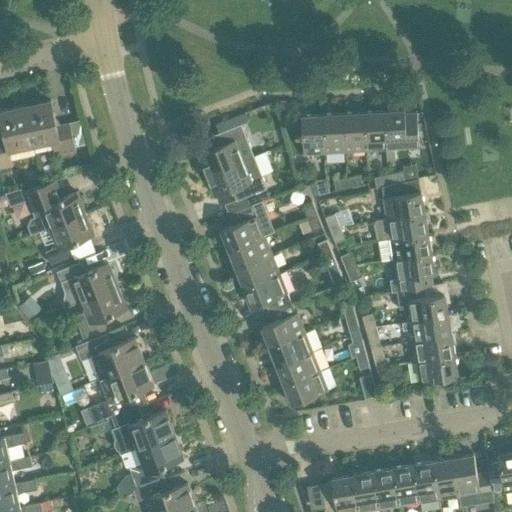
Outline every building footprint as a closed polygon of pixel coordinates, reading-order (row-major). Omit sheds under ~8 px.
[(51,100),(26,105),(34,145),(51,141),(55,158),(76,154),(74,146),(88,143),(83,120),(57,126),(51,100)] [(9,150),(34,145),(26,105),(0,111),(6,137),(0,137),(0,168),(13,166),(9,150)] [(387,159),(396,159),(395,147),(419,146),(417,112),(405,113),(405,109),(383,110),(386,148),(387,159)] [(386,148),(383,110),(363,111),(365,149),(386,148)] [(365,149),(363,111),(343,112),(345,150),(365,149)] [(216,124),(218,132),(241,123),(249,120),(246,112),(216,124)] [(345,150),(343,112),(323,113),(325,151),(345,150)] [(301,115),(303,153),(325,151),(323,113),(301,115)] [(254,156),(250,145),(241,123),(218,132),(223,143),(199,153),(207,174),(254,156)] [(224,204),(228,214),(263,200),(270,197),(254,156),(207,174),(215,195),(239,185),(244,197),(224,204)] [(388,173),(387,174),(389,184),(407,180),(405,170),(388,173)] [(363,184),(361,173),(347,176),(350,187),(363,184)] [(374,176),(375,181),(376,187),(381,186),(389,184),(387,174),(374,176)] [(336,190),(350,187),(347,176),(334,180),(336,190)] [(381,186),(387,216),(375,218),(375,219),(424,211),(421,190),(418,177),(414,178),(407,180),(389,184),(381,186)] [(319,194),(330,191),(327,178),(316,180),(319,194)] [(32,234),(49,227),(49,226),(85,212),(77,191),(53,201),(45,182),(23,191),(30,211),(33,210),(35,216),(31,217),(28,224),(32,234)] [(221,229),(229,249),(264,235),(275,231),(263,200),(228,214),(232,224),(221,229)] [(317,214),(312,201),(303,205),(308,218),(317,214)] [(424,211),(375,219),(379,239),(428,231),(424,211)] [(85,212),(49,226),(49,227),(56,246),(46,250),(51,263),(73,254),(69,243),(94,233),(85,212)] [(335,212),(325,216),(330,229),(340,225),(335,212)] [(317,214),(308,218),(313,230),(322,226),(317,214)] [(335,242),(345,238),(340,225),(330,229),(335,242)] [(393,255),(394,258),(431,251),(428,231),(379,239),(382,257),(393,255)] [(264,235),(229,249),(236,268),(272,254),(264,235)] [(318,242),(323,255),(332,252),(327,238),(318,242)] [(332,252),(323,255),(328,268),(336,287),(345,283),(332,251),(332,252)] [(350,251),(341,255),(346,268),(356,265),(350,251)] [(425,284),(424,274),(435,272),(431,251),(394,258),(397,277),(390,279),(392,290),(425,284)] [(272,254),(236,268),(244,286),(279,272),(272,254)] [(47,270),(43,261),(29,266),(33,275),(47,270)] [(57,270),(65,289),(62,302),(65,306),(81,300),(118,285),(109,263),(84,273),(80,262),(57,270)] [(351,281),(360,277),(356,265),(346,268),(351,281)] [(252,306),(265,301),(268,309),(290,301),(279,272),(244,286),(252,306)] [(397,290),(400,308),(409,307),(411,319),(448,313),(445,292),(427,295),(425,284),(392,290),(392,291),(397,290)] [(127,308),(118,285),(81,300),(85,311),(75,315),(84,338),(106,329),(102,317),(127,308)] [(342,302),(345,314),(355,311),(352,299),(342,302)] [(269,345),(305,331),(297,311),(261,325),(269,345)] [(360,330),(355,312),(345,315),(351,333),(359,331),(360,330)] [(362,314),(365,327),(376,324),(372,312),(362,314)] [(414,340),(452,333),(448,313),(411,319),(414,340)] [(376,324),(365,327),(371,346),(381,344),(376,324)] [(269,345),(277,364),(312,349),(305,331),(269,345)] [(351,357),(357,355),(365,352),(359,331),(351,333),(353,342),(348,343),(351,357)] [(90,355),(99,378),(144,360),(135,336),(113,345),(108,332),(76,345),(81,359),(90,355)] [(417,360),(455,353),(452,333),(414,340),(417,360)] [(377,367),(387,365),(381,344),(371,346),(377,367)] [(277,364),(284,383),(320,369),(312,349),(277,364)] [(357,355),(360,367),(369,364),(366,352),(365,352),(357,355)] [(409,382),(421,380),(458,374),(455,353),(417,360),(405,362),(409,382)] [(96,423),(112,417),(148,402),(143,389),(154,384),(144,360),(99,378),(108,398),(89,406),(96,423)] [(391,378),(387,365),(377,367),(381,381),(391,378)] [(0,369),(0,379),(9,377),(7,368),(0,369)] [(328,389),(320,369),(284,383),(293,403),(328,389)] [(360,377),(366,398),(377,395),(371,374),(360,377)] [(0,404),(14,401),(12,391),(0,393),(0,404)] [(121,451),(121,452),(175,433),(166,409),(153,413),(148,402),(112,417),(116,426),(113,427),(116,438),(116,440),(116,442),(116,444),(117,447),(119,449),(121,451)] [(0,461),(11,459),(8,445),(27,441),(25,432),(6,436),(5,435),(0,436),(0,461)] [(121,494),(127,491),(162,478),(166,477),(162,465),(184,457),(175,433),(121,452),(126,466),(130,467),(132,472),(127,474),(118,486),(121,494)] [(511,451),(498,453),(499,457),(487,459),(489,473),(492,488),(504,486),(504,491),(511,489),(511,451)] [(489,473),(477,475),(474,453),(453,456),(461,505),(494,499),(492,488),(489,473)] [(0,486),(16,482),(13,469),(32,464),(30,455),(11,459),(0,461),(0,486)] [(440,497),(459,494),(461,505),(453,456),(433,460),(440,497)] [(433,460),(413,463),(420,501),(440,497),(433,460)] [(413,463),(392,467),(399,504),(420,501),(413,463)] [(379,508),(399,504),(392,467),(372,470),(379,508)] [(359,511),(379,508),(372,470),(353,474),(359,511)] [(353,474),(332,477),(333,481),(321,483),(323,496),(325,511),(353,511),(359,511),(353,474)] [(0,510),(21,506),(18,492),(48,485),(46,476),(16,482),(0,486),(0,510)] [(150,496),(155,511),(178,511),(196,506),(188,481),(166,489),(162,478),(127,491),(128,495),(135,493),(137,500),(150,496)] [(40,502),(21,506),(0,510),(0,511),(36,511),(42,511),(40,502)]
